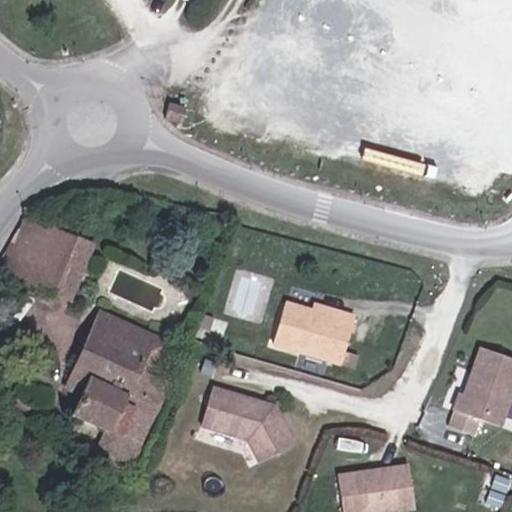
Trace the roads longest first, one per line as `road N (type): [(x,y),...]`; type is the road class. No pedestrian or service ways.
road 1 (tertiary): [(134,134),(180,159),(324,210),(480,247),(511,244)]
road 2 (unknown): [(480,247),(446,337),(409,401),(382,408),(276,390)]
road 3 (tertiary): [(134,134),(125,91),(100,75),(70,77),(47,95)]
